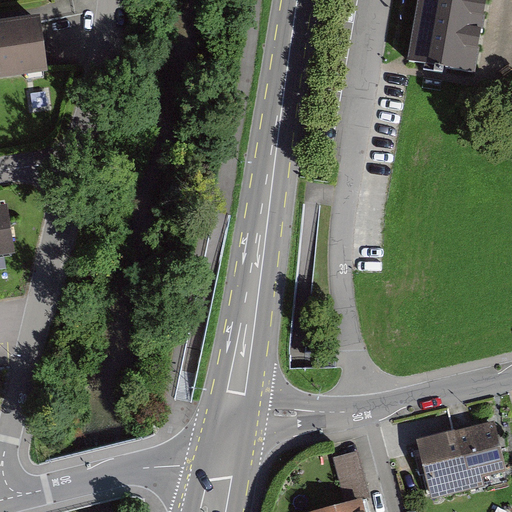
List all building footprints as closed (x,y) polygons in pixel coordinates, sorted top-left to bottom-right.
[(506,0),(412,0),(403,62),(494,76),(506,0)] [(42,19),(0,24),(0,82),(50,75),(42,19)] [(9,208),(0,209),(0,257),(17,255),(9,208)] [(511,423),(511,421),(432,441),(447,500),(511,484),(511,423)] [(364,488),(307,503),(309,511),(370,511),(369,508),(364,488)]
